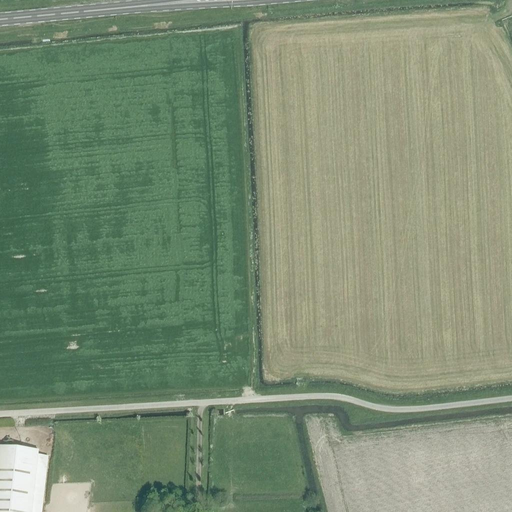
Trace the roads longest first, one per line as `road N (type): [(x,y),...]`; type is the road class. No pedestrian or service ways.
road 1 (unclassified): [(0,414),(316,395),(382,409),(511,398)]
road 2 (primary): [(106,9),(279,0)]
